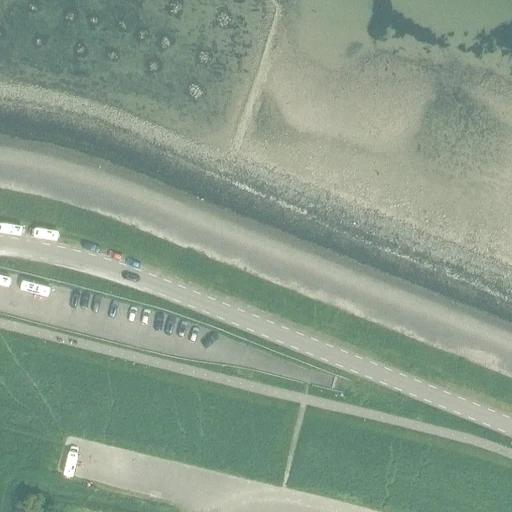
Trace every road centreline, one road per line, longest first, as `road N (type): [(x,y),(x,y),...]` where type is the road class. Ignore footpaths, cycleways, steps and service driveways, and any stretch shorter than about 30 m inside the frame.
road 1 (tertiary): [(511,427),(67,260),(0,246)]
road 2 (unclassified): [(217,502),(60,457)]
